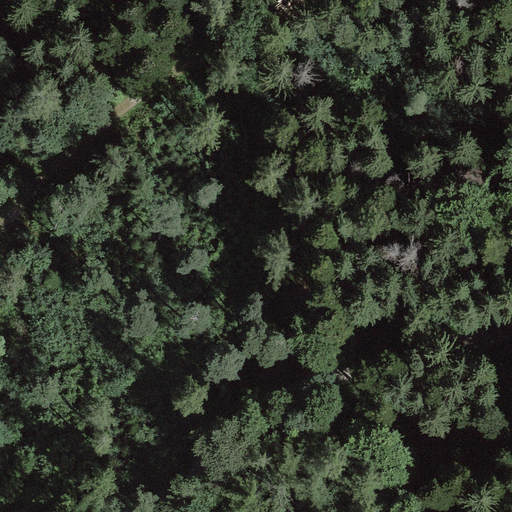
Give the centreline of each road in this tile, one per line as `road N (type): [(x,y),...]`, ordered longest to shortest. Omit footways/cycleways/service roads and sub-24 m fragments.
road 1 (track): [(0,228),(112,110),(220,49),(352,0)]
road 2 (track): [(180,511),(199,462),(277,388),(511,328)]
